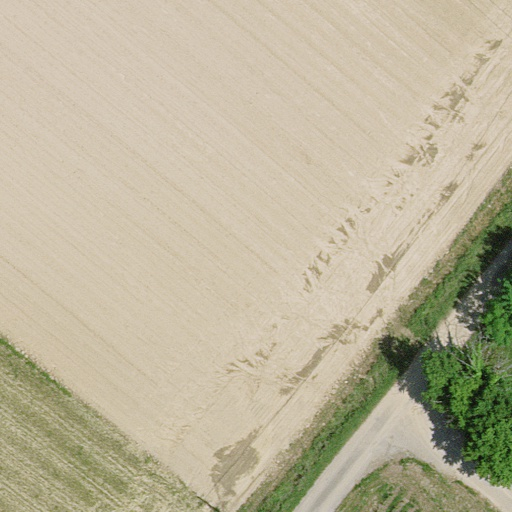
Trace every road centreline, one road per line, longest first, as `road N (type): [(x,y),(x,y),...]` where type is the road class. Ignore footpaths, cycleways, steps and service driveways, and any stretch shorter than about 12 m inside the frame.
road 1 (unclassified): [(315,511),(511,267)]
road 2 (track): [(400,406),(511,499)]
